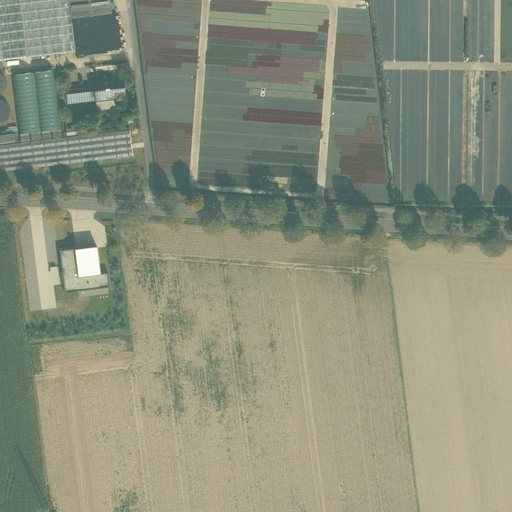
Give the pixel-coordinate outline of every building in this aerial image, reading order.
[(0,0),(0,60),(75,51),(73,36),(68,0),(0,0)] [(109,0),(68,0),(71,18),(111,13),(109,0)] [(53,70),(12,75),(19,134),(60,130),(53,70)] [(123,78),(92,81),(93,87),(94,99),(96,99),(113,97),(114,102),(125,100),(123,78)] [(93,87),(65,90),(67,102),(94,99),(93,87)] [(113,97),(96,99),(97,110),(114,108),(114,102),(113,97)] [(0,123),(4,121),(8,118),(9,114),(9,109),(7,105),(4,102),(0,100),(0,123)] [(128,131),(0,144),(0,170),(131,156),(128,131)] [(0,134),(0,142),(10,142),(10,133),(0,134)] [(100,274),(97,248),(76,251),(75,249),(59,251),(64,293),(109,287),(108,273),(100,274)]
